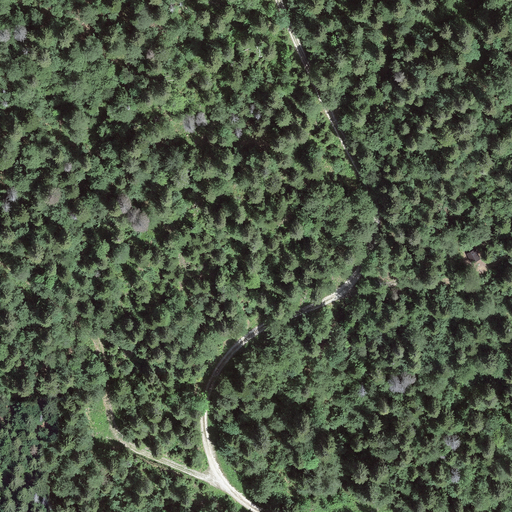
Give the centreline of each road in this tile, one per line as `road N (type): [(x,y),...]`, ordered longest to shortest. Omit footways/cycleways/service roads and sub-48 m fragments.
road 1 (track): [(258,511),(218,475),(205,430),(210,386),(249,335),(347,287),(365,263),(377,220),(372,192),(278,0)]
road 2 (track): [(335,296),(473,275)]
